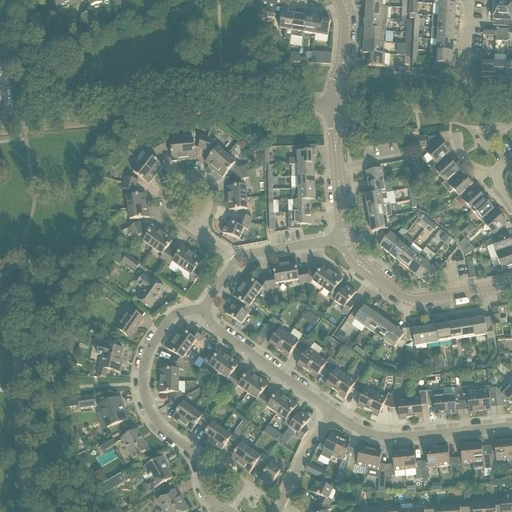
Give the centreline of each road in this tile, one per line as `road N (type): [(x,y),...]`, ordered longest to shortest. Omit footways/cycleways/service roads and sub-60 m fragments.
road 1 (unclassified): [(0,121),(266,101),(336,105)]
road 2 (residential): [(205,309),(171,315),(147,353),(143,384),(155,420),(194,453),(205,493),(229,511)]
road 3 (residential): [(344,238),(355,261),(401,296),(511,285)]
road 4 (residential): [(511,426),(380,436),(332,412)]
road 5 (residential): [(332,412),(214,328),(205,309)]
road 6 (residential): [(511,96),(475,94),(464,81),(470,0)]
road 7 (residential): [(336,105),(344,238)]
